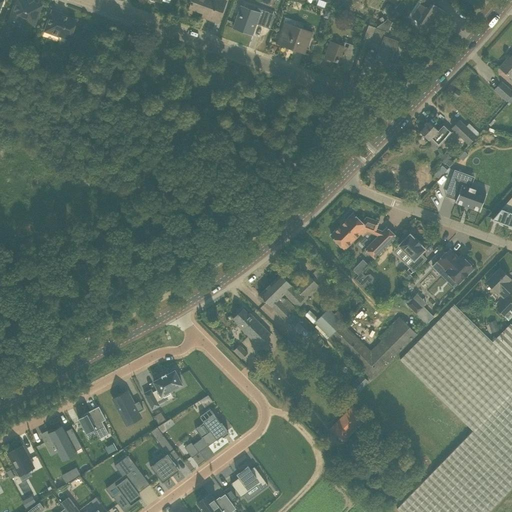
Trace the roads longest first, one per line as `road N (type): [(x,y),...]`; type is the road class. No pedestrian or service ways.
road 1 (track): [(336,181),(0,56)]
road 2 (residential): [(403,114),(93,0)]
road 3 (residential): [(196,332),(265,400),(264,417),(256,433),(153,511)]
road 4 (residential): [(0,435),(196,332)]
road 5 (secondary): [(176,310),(235,275),(336,181)]
road 6 (secondary): [(0,403),(176,310)]
road 7 (unclassified): [(511,244),(336,181)]
road 8 (secondary): [(403,114),(508,0)]
road 9 (track): [(265,400),(319,447),(321,458),(320,471),(280,511)]
